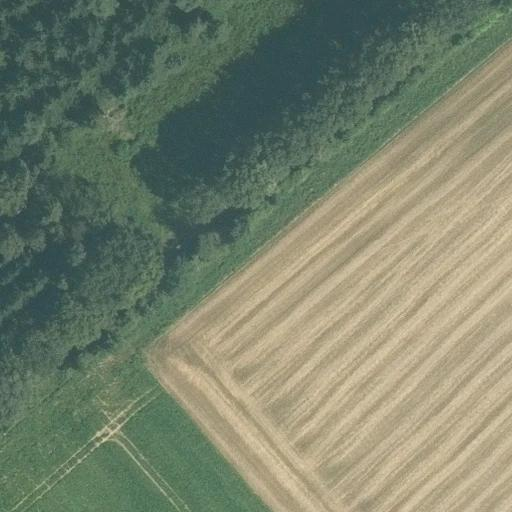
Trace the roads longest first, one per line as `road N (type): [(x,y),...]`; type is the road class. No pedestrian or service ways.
road 1 (track): [(471,0),(132,294)]
road 2 (track): [(0,402),(132,294)]
road 3 (track): [(132,294),(0,214)]
